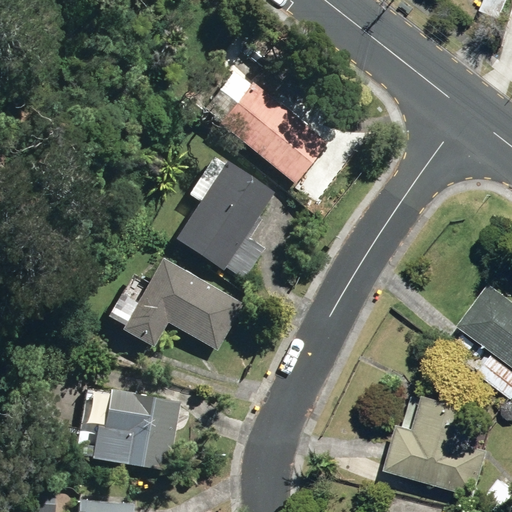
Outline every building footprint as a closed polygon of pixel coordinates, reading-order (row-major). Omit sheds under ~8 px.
[(499,22),(508,0),(486,0),(480,14),(499,22)] [(213,126),(292,187),(325,145),(246,84),(213,126)] [(267,197),(220,165),(168,243),(234,288),(259,252),(239,238),(252,218),(267,197)] [(160,323),(211,353),(238,306),(155,258),(130,303),(117,295),(103,318),(116,326),(113,331),(145,350),(160,323)] [(511,364),(511,299),(493,285),(461,326),(511,364)] [(478,373),(511,399),(511,368),(493,354),(478,373)] [(72,457),(170,471),(181,402),(82,388),(72,457)] [(389,472),(476,495),(488,447),(474,444),(483,409),(413,391),(404,425),(401,424),(389,472)] [(484,500),(498,511),(499,511),(511,498),(511,485),(504,478),(484,500)] [(63,511),(71,506),(52,484),(19,511),(63,511)] [(133,511),(134,503),(76,499),(74,511),(133,511)]
